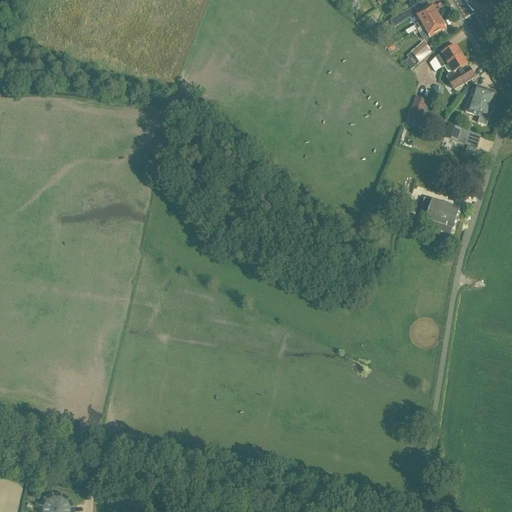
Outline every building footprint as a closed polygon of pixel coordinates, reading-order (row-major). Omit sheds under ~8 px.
[(417,30),(439,17),(435,12),(436,10),(435,8),(432,7),(432,6),(417,15),(421,23),(419,25),(419,24),(415,26),(417,30)] [(395,18),(399,25),(410,19),(405,12),(395,18)] [(442,23),(439,17),(417,30),(420,34),(423,32),(423,31),(425,30),(430,38),(445,29),(444,27),(445,26),(444,23),(442,23)] [(408,36),(417,30),(415,26),(405,32),(408,36)] [(432,52),(425,45),(413,55),(420,63),(432,52)] [(448,65),(462,57),(456,46),(435,58),(442,68),(448,65)] [(428,59),(434,68),(439,64),(433,56),(428,59)] [(462,57),(448,65),(453,73),(446,76),(454,90),(475,78),(469,68),(468,68),(467,66),(462,57)] [(466,113),(480,118),(478,124),(486,126),(488,121),(497,96),(495,93),(475,86),(466,113)] [(436,106),(439,99),(432,96),(429,103),(436,106)] [(425,110),(414,106),(409,118),(421,122),(425,110)] [(444,138),(477,149),(482,137),(448,125),(444,138)] [(389,210),(404,214),(407,205),(402,203),(403,198),(393,195),(389,210)] [(453,229),(454,229),(459,210),(440,204),(440,202),(435,200),(434,202),(424,199),(421,211),(429,214),(426,221),(433,223),(431,229),(450,235),(453,229)] [(54,511),(59,493),(47,490),(41,511),(54,511)]
